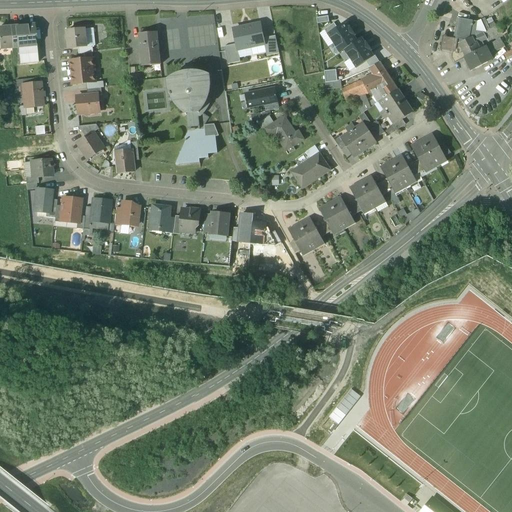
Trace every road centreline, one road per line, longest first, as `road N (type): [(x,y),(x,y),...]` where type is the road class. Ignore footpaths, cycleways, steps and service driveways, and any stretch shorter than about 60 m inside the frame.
road 1 (residential): [(46,2),(68,158),(102,186),(284,206),(309,203),(351,174)]
road 2 (tertiary): [(77,454),(212,385),(446,211)]
road 3 (unclassified): [(158,511),(187,504),(245,453),(278,441),(393,511)]
road 4 (tertiary): [(490,163),(406,52)]
